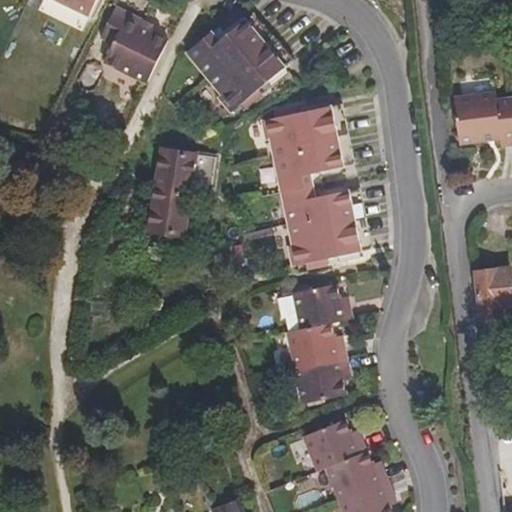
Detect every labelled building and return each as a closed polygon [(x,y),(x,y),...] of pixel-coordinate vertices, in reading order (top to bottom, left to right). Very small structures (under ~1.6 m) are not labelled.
[(60,0),(87,13),(93,0),(60,0)] [(100,60),(144,82),(165,40),(147,31),(135,25),(138,19),(111,5),(95,37),(107,43),(100,60)] [(256,46),(264,38),(242,16),(234,23),(256,46)] [(150,24),(138,19),(135,25),(147,31),(150,24)] [(279,68),(256,46),(234,23),(217,40),(209,47),(202,40),(181,61),(221,100),(219,102),(232,116),(239,109),(247,101),(252,104),(283,72),(279,68)] [(209,47),(217,40),(208,33),(202,40),(209,47)] [(287,60),(264,38),(256,46),(279,68),(287,60)] [(492,141),(511,138),(511,136),(511,125),(507,95),(489,97),(488,90),(448,95),(453,138),(492,134),(492,141)] [(339,96),(294,104),(296,111),(285,113),(275,115),(279,134),(283,133),(303,241),(301,242),(305,261),(314,260),(325,257),(326,263),(372,255),(371,248),(363,217),(358,186),(334,191),(324,193),(322,182),(319,170),(329,169),(352,164),(347,133),(341,102),(339,96)] [(352,100),(341,102),(347,133),(358,132),(352,100)] [(243,113),(252,104),(247,101),(239,109),(243,113)] [(296,111),(294,104),(284,106),(285,113),(296,111)] [(358,132),(347,133),(352,164),(363,162),(358,132)] [(206,188),(212,160),(157,152),(144,235),(179,240),(188,186),(206,188)] [(331,179),(329,169),(319,170),(322,182),(331,179)] [(331,179),(322,182),(324,193),(334,191),(331,179)] [(363,217),(374,216),(368,185),(358,186),(363,217)] [(363,217),(371,248),(381,246),(374,216),(363,217)] [(325,257),(314,260),(315,266),(326,263),(325,257)] [(472,277),(478,322),(500,320),(499,310),(511,307),(511,303),(508,272),(472,277)] [(337,297),(334,282),(304,288),(291,291),(291,292),(273,296),(277,316),(282,315),(285,330),(328,321),(350,317),(347,301),(338,302),(337,297)] [(304,288),(302,282),(276,287),(277,294),(291,291),(304,288)] [(285,330),(292,366),(344,355),(341,340),(332,342),(331,335),(328,321),(285,330)] [(332,342),(341,340),(340,333),(331,335),(332,342)] [(344,355),(292,366),(295,378),(278,382),(283,405),(300,402),(300,404),(343,395),(341,381),(339,375),(348,373),(344,355)] [(339,375),(341,381),(349,379),(348,373),(339,375)] [(267,391),(265,377),(252,380),(254,393),(267,391)] [(301,435),(314,469),(323,466),(363,450),(356,436),(348,438),(345,432),(340,419),(301,435)] [(354,429),(345,432),(348,438),(356,436),(354,429)] [(323,466),(336,500),(384,480),(379,465),(370,469),(368,463),(363,450),(323,466)] [(375,460),(368,463),(370,469),(379,465),(375,460)] [(497,473),(500,493),(511,491),(511,483),(510,471),(497,473)] [(384,480),(336,500),(340,511),(386,511),(385,507),(382,500),(391,496),(384,480)] [(393,503),(391,496),(382,500),(385,507),(393,503)] [(238,511),(234,499),(208,509),(208,511),(238,511)]
